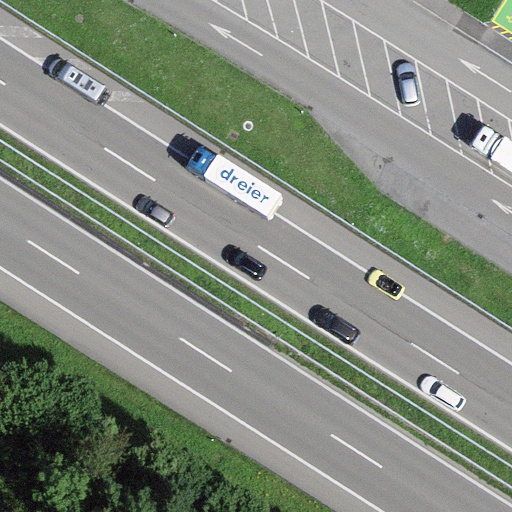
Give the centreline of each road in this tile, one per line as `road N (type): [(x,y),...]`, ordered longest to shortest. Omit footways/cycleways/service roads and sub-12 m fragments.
road 1 (motorway): [(511,405),(0,78)]
road 2 (motorway): [(0,222),(452,511)]
